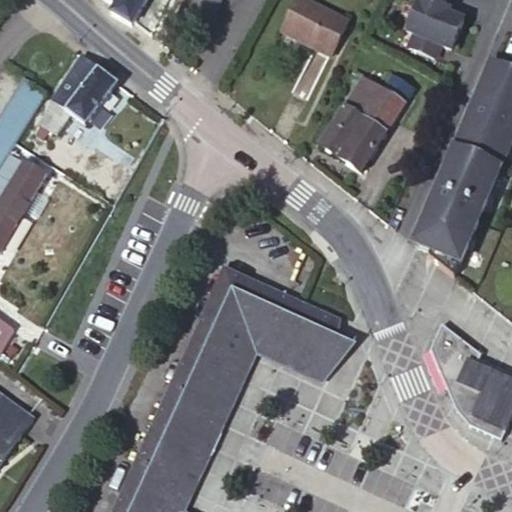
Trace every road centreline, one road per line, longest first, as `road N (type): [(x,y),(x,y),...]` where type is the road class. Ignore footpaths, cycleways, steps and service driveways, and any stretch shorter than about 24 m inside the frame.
road 1 (residential): [(511,483),(462,459),(431,431),(342,232),(232,137)]
road 2 (residential): [(232,137),(187,205),(83,427),(32,511)]
road 3 (residential): [(232,137),(59,0)]
